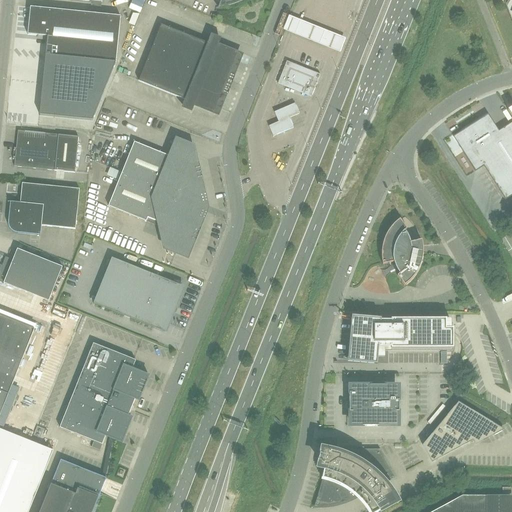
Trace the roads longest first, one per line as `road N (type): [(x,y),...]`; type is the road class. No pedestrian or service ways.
road 1 (primary): [(377,0),(175,511)]
road 2 (unclassified): [(122,511),(226,244),(235,215),(232,131),(285,0)]
road 3 (primary): [(243,405),(406,0)]
road 4 (unclassified): [(283,511),(342,266),(392,160)]
road 5 (unknown): [(177,369),(99,338),(87,341),(33,511)]
road 6 (unclassified): [(392,160),(470,272),(511,373)]
road 7 (unknown): [(306,424),(404,429),(413,420),(419,377)]
road 8 (unclassified): [(392,160),(444,108),(511,78)]
road 9 (unknown): [(396,490),(469,456),(511,452)]
